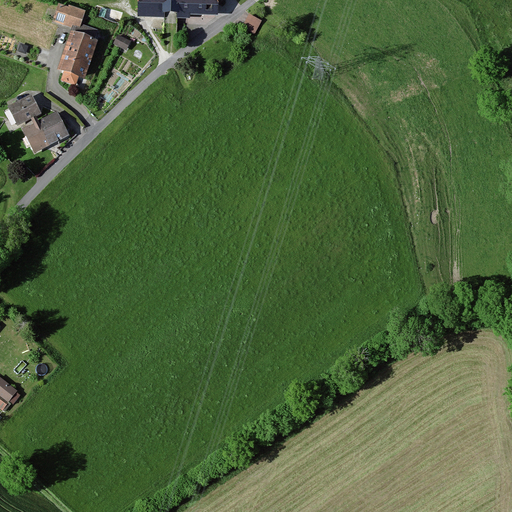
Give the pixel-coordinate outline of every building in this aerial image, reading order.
[(140,0),(140,17),(219,15),(218,0),(140,0)] [(84,9),(58,2),(53,21),(80,28),(84,9)] [(255,34),(262,21),(250,15),(243,28),(255,34)] [(58,69),(84,77),(96,38),(70,30),(58,69)] [(18,123),(41,112),(33,94),(10,104),(18,123)] [(22,126),(34,153),(70,138),(58,110),(22,126)] [(0,406),(4,409),(19,387),(0,375),(0,406)]
